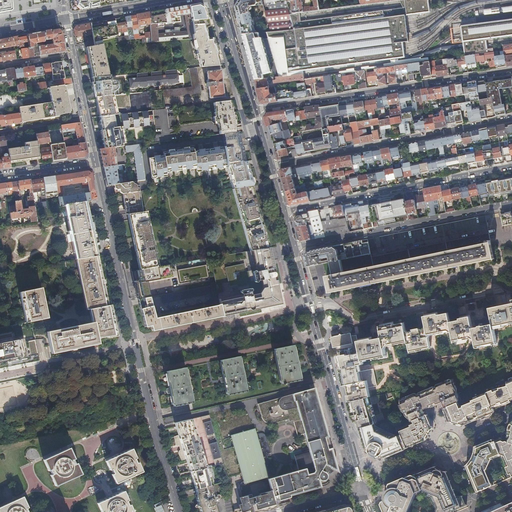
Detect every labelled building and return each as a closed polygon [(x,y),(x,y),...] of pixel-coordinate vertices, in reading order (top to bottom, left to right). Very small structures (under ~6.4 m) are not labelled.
[(0,0),(0,13),(10,11),(11,11),(12,10),(12,9),(12,0),(11,0),(0,0)] [(76,0),(77,6),(82,10),(95,8),(97,7),(99,7),(97,0),(76,0)] [(263,4),(262,0),(239,0),(240,0),(237,4),(235,4),(234,5),(234,6),(234,8),(235,11),(242,35),(257,33),(251,10),(251,9),(251,8),(251,7),(251,6),(262,5),(263,5),(263,4)] [(267,32),(282,77),(304,74),(406,59),(405,54),(404,46),(404,43),(410,42),(409,37),(408,29),(407,22),(406,15),(430,12),(429,0),(399,0),(402,4),(404,8),(301,21),(300,13),(293,14),(289,14),(294,30),(271,32),(267,32)] [(319,10),(317,0),(312,0),(313,7),(310,7),(310,6),(304,7),(304,8),(303,8),(302,0),(293,0),(291,0),(292,3),(293,5),(293,10),(293,11),(293,14),(300,13),(319,10)] [(317,0),(319,10),(360,5),(359,0),(317,0)] [(268,6),(270,11),(288,9),(286,2),(285,3),(286,5),(284,5),(284,3),(270,5),(268,6)] [(191,21),(207,20),(204,7),(199,4),(188,6),(191,21)] [(150,39),(151,43),(192,39),(192,35),(193,34),(191,21),(188,6),(181,7),(178,8),(173,8),(170,9),(168,9),(163,10),(165,23),(173,23),(173,24),(173,23),(180,22),(179,15),(184,14),(187,32),(179,33),(179,30),(168,31),(168,33),(157,34),(156,27),(163,27),(163,23),(150,24),(149,24),(149,25),(150,33),(150,39)] [(265,12),(270,30),(271,32),(294,30),(289,14),(288,9),(270,11),(267,11),(265,12)] [(150,13),(149,13),(150,24),(163,23),(165,23),(163,10),(150,13)] [(133,36),(134,40),(141,39),(142,39),(141,36),(139,37),(137,29),(138,29),(138,26),(147,24),(147,25),(149,25),(149,24),(150,24),(149,13),(145,14),(135,15),(134,15),(130,16),(132,27),(132,31),(133,35),(133,36)] [(117,19),(114,19),(117,33),(118,33),(117,30),(121,29),(122,33),(127,32),(126,28),(125,22),(119,23),(118,18),(117,19)] [(94,47),(103,45),(102,41),(118,38),(118,37),(117,33),(114,19),(93,23),(89,24),(91,35),(92,37),(94,47)] [(511,19),(462,26),(462,32),(464,45),(465,56),(475,55),(489,53),(487,42),(487,39),(511,35),(511,19)] [(193,46),(193,47),(193,48),(194,49),(194,50),(195,50),(196,50),(197,54),(195,55),(197,60),(199,67),(201,67),(201,68),(220,66),(217,54),(212,38),(207,38),(204,29),(209,26),(208,23),(207,20),(191,21),(193,34),(192,35),(192,39),(194,39),(194,43),(193,44),(193,45),(193,46)] [(73,30),(76,43),(83,42),(83,38),(80,38),(79,37),(91,35),(89,24),(86,24),(75,26),(74,28),(73,30)] [(48,31),(43,32),(44,39),(46,41),(51,40),(52,44),(63,43),(61,32),(58,29),(48,31)] [(26,37),(28,43),(28,44),(28,48),(32,47),(33,47),(32,44),(44,42),(44,39),(43,32),(37,33),(26,35),(26,37)] [(260,33),(242,35),(255,80),(275,78),(263,39),(260,39),(260,33)] [(17,37),(12,38),(14,47),(19,46),(19,48),(24,47),(23,43),(26,43),(26,44),(28,43),(26,37),(19,38),(18,38),(17,37)] [(77,50),(84,49),(86,48),(94,47),(92,37),(87,38),(88,42),(76,45),(77,48),(77,50)] [(7,39),(0,39),(0,50),(0,51),(0,49),(14,47),(12,38),(7,39)] [(45,45),(38,46),(40,56),(52,54),(63,52),(64,50),(63,43),(52,44),(45,45)] [(511,44),(503,45),(503,46),(504,50),(506,64),(507,66),(511,65),(511,44)] [(103,45),(94,47),(86,48),(89,65),(92,78),(94,78),(98,78),(108,77),(103,45)] [(25,48),(21,49),(22,58),(27,57),(33,57),(32,53),(32,47),(28,48),(25,48)] [(497,66),(506,64),(504,50),(501,51),(501,56),(498,56),(498,51),(494,52),(496,66),(497,66)] [(0,54),(0,58),(0,61),(7,60),(16,59),(14,52),(10,53),(9,51),(7,51),(7,53),(6,53),(0,54)] [(496,68),(496,66),(494,52),(489,53),(475,55),(476,62),(484,61),(487,60),(487,58),(491,57),(492,60),(489,61),(491,69),(496,68)] [(468,72),(469,72),(478,71),(476,62),(475,55),(465,56),(466,64),(467,66),(467,67),(468,72)] [(462,64),(466,64),(465,56),(461,57),(462,59),(457,60),(458,65),(458,66),(458,67),(458,68),(459,74),(463,73),(462,68),(462,64)] [(454,60),(454,58),(447,59),(447,61),(448,69),(453,68),(458,67),(458,66),(458,65),(457,60),(454,60)] [(447,61),(447,59),(443,59),(444,65),(435,66),(437,74),(437,77),(443,76),(449,75),(449,70),(448,69),(447,61)] [(432,75),(430,61),(424,62),(424,65),(420,65),(421,73),(421,76),(427,75),(432,75)] [(61,62),(50,64),(51,74),(52,81),(64,79),(62,70),(62,69),(61,62)] [(407,64),(408,71),(409,73),(409,74),(410,81),(415,81),(414,74),(421,73),(420,65),(419,63),(407,64)] [(41,65),(43,75),(51,74),(50,64),(46,65),(41,65)] [(408,71),(407,64),(395,66),(396,71),(396,74),(397,83),(403,83),(402,74),(405,74),(409,73),(408,71)] [(38,66),(33,66),(35,76),(43,75),(41,65),(38,66)] [(33,77),(34,84),(36,83),(35,76),(33,66),(28,67),(22,68),(24,78),(33,77)] [(14,69),(15,79),(24,78),(22,68),(18,69),(14,69)] [(196,68),(188,69),(189,72),(192,87),(181,88),(174,89),(166,90),(162,90),(163,98),(201,94),(196,68)] [(6,80),(6,81),(15,79),(14,69),(9,69),(4,70),(5,70),(6,80)] [(377,74),(376,69),(374,69),(375,72),(367,73),(368,82),(373,81),(378,80),(378,77),(377,74)] [(175,74),(175,70),(165,71),(165,75),(161,76),(161,72),(150,73),(151,77),(147,77),(146,73),(136,74),(136,78),(128,79),(129,89),(136,89),(136,87),(139,87),(139,88),(146,87),(146,86),(153,86),(153,87),(160,86),(160,85),(167,84),(167,85),(175,85),(175,83),(178,83),(177,74),(175,74)] [(365,73),(364,71),(356,72),(357,81),(360,80),(359,76),(364,76),(365,81),(366,81),(365,73)] [(208,84),(205,84),(206,87),(208,87),(209,99),(223,97),(221,78),(220,72),(210,73),(210,72),(208,72),(208,73),(207,73),(208,84)] [(275,78),(255,80),(256,85),(257,89),(270,87),(268,81),(274,81),(274,83),(277,83),(277,82),(301,79),(301,80),(299,81),(299,84),(305,83),(304,79),(304,74),(282,77),(275,78)] [(341,77),(341,74),(332,75),(332,79),(335,78),(335,83),(339,83),(340,87),(341,87),(341,88),(339,89),(340,92),(344,92),(342,85),(341,77)] [(397,83),(396,74),(388,76),(389,85),(397,83)] [(353,75),(341,77),(342,85),(345,85),(350,84),(355,84),(353,75)] [(332,86),(330,76),(324,77),(326,91),(327,94),(335,93),(336,93),(336,88),(334,88),(334,86),(332,86)] [(378,80),(379,86),(387,85),(385,76),(378,77),(378,80)] [(94,78),(92,78),(92,80),(93,82),(91,83),(92,89),(93,89),(95,98),(96,98),(100,97),(113,96),(116,95),(115,91),(116,91),(116,90),(116,89),(117,89),(117,82),(116,82),(115,82),(115,81),(114,81),(110,81),(109,77),(108,77),(98,78),(94,78)] [(326,91),(324,77),(321,77),(322,84),(316,85),(317,93),(326,91)] [(56,87),(63,86),(65,85),(72,84),(71,81),(70,78),(64,79),(52,81),(53,82),(55,82),(56,87)] [(313,88),(312,78),(304,79),(305,83),(305,84),(308,84),(308,85),(310,84),(311,89),(313,88)] [(487,91),(488,99),(492,98),(501,97),(499,89),(511,87),(511,80),(511,78),(488,82),(486,82),(487,91)] [(476,81),(478,92),(487,91),(486,82),(485,80),(482,80),(476,81)] [(472,82),(468,83),(468,87),(470,97),(471,102),(474,101),(480,100),(478,92),(476,81),(472,82)] [(16,86),(17,92),(25,91),(24,84),(22,85),(22,83),(19,84),(19,85),(16,86)] [(297,84),(298,90),(299,90),(300,92),(294,93),(295,99),(305,98),(307,97),(306,90),(305,84),(305,83),(299,84),(297,84)] [(455,84),(457,96),(458,99),(464,98),(465,103),(470,102),(469,98),(470,97),(468,87),(464,87),(463,83),(461,84),(455,84)] [(449,86),(451,97),(457,96),(455,84),(452,85),(449,86)] [(276,94),(278,102),(288,100),(295,99),(294,93),(293,91),(289,92),(287,85),(275,87),(275,89),(276,94)] [(58,117),(58,115),(69,114),(69,112),(70,112),(68,102),(65,87),(63,87),(63,86),(56,87),(48,88),(47,88),(47,89),(49,89),(51,102),(18,108),(19,113),(20,122),(22,121),(22,122),(58,117)] [(441,87),(444,98),(451,97),(449,86),(445,86),(441,87)] [(270,87),(257,89),(258,92),(261,102),(264,104),(278,102),(276,94),(271,95),(270,90),(275,89),(275,87),(270,87)] [(438,87),(435,88),(437,99),(437,101),(439,101),(438,99),(444,98),(441,87),(438,87)] [(432,88),(428,89),(430,100),(430,102),(432,102),(431,100),(437,99),(435,88),(432,88)] [(421,90),(423,101),(424,103),(425,103),(424,101),(430,100),(428,89),(425,89),(421,90)] [(414,91),(416,103),(423,101),(421,90),(418,90),(414,91)] [(405,108),(404,105),(406,104),(406,101),(409,101),(408,92),(400,93),(398,93),(402,114),(412,112),(418,111),(416,103),(414,91),(410,92),(413,106),(405,108)] [(390,111),(390,112),(391,116),(402,114),(398,93),(392,94),(387,95),(389,105),(398,104),(398,109),(390,111)] [(117,115),(113,96),(100,97),(96,98),(98,108),(100,117),(103,117),(117,115)] [(376,99),(378,109),(381,108),(382,112),(383,113),(379,114),(379,118),(385,117),(386,117),(385,113),(384,106),(382,96),(379,96),(375,97),(376,99)] [(501,97),(492,98),(493,103),(495,111),(496,116),(499,116),(506,115),(504,105),(503,105),(501,97)] [(355,110),(355,111),(356,114),(365,112),(363,101),(359,102),(354,103),(353,100),(350,101),(351,106),(354,106),(355,110)] [(363,101),(365,112),(366,113),(371,112),(370,110),(371,110),(370,100),(367,101),(363,101)] [(219,135),(220,135),(222,135),(234,133),(234,127),(233,126),(234,126),(234,122),(235,122),(234,117),(232,117),(232,114),(231,114),(231,109),(229,109),(228,101),(213,103),(214,113),(213,113),(213,114),(179,118),(180,125),(213,121),(213,123),(215,122),(216,125),(217,125),(218,129),(219,135)] [(479,107),(476,108),(474,101),(471,102),(475,121),(480,120),(486,118),(485,111),(480,111),(479,107)] [(465,103),(460,104),(461,111),(467,110),(469,122),(475,121),(471,102),(470,102),(465,103)] [(453,107),(456,124),(460,124),(463,123),(461,111),(460,104),(459,104),(453,105),(453,107)] [(324,137),(326,148),(329,147),(332,147),(330,135),(329,133),(328,127),(329,127),(328,119),(329,119),(329,118),(341,116),(340,114),(339,105),(322,108),(319,108),(320,115),(320,117),(322,128),(324,137)] [(304,108),(305,111),(306,119),(316,118),(316,116),(320,115),(319,108),(319,106),(312,107),(304,108)] [(444,111),(447,126),(451,125),(456,124),(453,107),(444,109),(444,111)] [(298,109),(293,110),(297,123),(298,127),(299,131),(300,132),(301,132),(308,131),(307,125),(300,127),(298,121),(304,120),(305,123),(306,123),(307,122),(306,119),(305,111),(301,112),(298,112),(298,109)] [(289,110),(285,111),(288,121),(289,125),(297,123),(293,110),(289,110)] [(154,126),(152,111),(121,115),(123,127),(101,131),(105,147),(105,149),(113,148),(125,147),(127,146),(125,138),(125,135),(124,131),(126,129),(154,126)] [(267,114),(265,117),(268,126),(278,124),(281,123),(283,122),(284,122),(288,121),(285,111),(274,113),(267,114)] [(344,122),(353,120),(353,123),(357,122),(356,117),(356,114),(355,111),(344,113),(340,114),(341,116),(342,124),(345,124),(344,122)] [(441,117),(434,118),(436,128),(441,127),(447,126),(444,111),(441,112),(442,113),(440,113),(441,117)] [(412,112),(402,114),(406,134),(410,134),(408,124),(407,124),(407,120),(413,118),(412,112)] [(13,125),(20,124),(20,122),(19,113),(10,115),(9,113),(8,114),(8,115),(3,116),(5,126),(13,125)] [(391,116),(390,116),(391,124),(395,124),(400,123),(400,124),(399,124),(401,135),(406,134),(402,114),(391,116)] [(433,115),(429,116),(429,117),(424,118),(426,130),(431,129),(436,128),(434,118),(433,115)] [(386,117),(385,117),(386,120),(380,120),(381,126),(380,126),(383,139),(387,138),(385,129),(389,129),(392,128),(391,124),(390,116),(386,117)] [(422,119),(413,120),(416,132),(421,131),(426,130),(424,118),(424,116),(421,117),(422,119)] [(103,117),(100,117),(92,118),(94,129),(105,128),(103,117)] [(307,125),(308,131),(322,128),(320,117),(318,117),(319,118),(316,119),(316,120),(317,126),(311,127),(311,124),(307,125)] [(378,130),(374,131),(373,126),(380,124),(378,118),(376,119),(373,119),(370,120),(371,126),(372,131),(372,132),(373,134),(374,141),(378,140),(379,140),(378,131),(378,130)] [(359,130),(361,139),(362,143),(369,142),(374,141),(373,134),(367,135),(367,134),(369,133),(370,132),(370,129),(368,128),(366,128),(365,127),(371,126),(370,120),(367,120),(358,122),(359,130)] [(353,140),(354,145),(358,144),(362,143),(361,139),(359,130),(358,122),(357,122),(353,123),(350,123),(352,132),(353,140)] [(68,130),(74,129),(78,144),(84,143),(82,133),(80,123),(67,125),(68,130)] [(278,124),(268,126),(270,135),(273,134),(283,131),(281,123),(278,124)] [(345,124),(342,124),(343,130),(344,134),(346,142),(349,141),(353,140),(352,132),(350,123),(345,124)] [(342,124),(329,127),(328,127),(329,133),(343,130),(342,124)] [(67,137),(66,125),(60,126),(63,138),(63,141),(66,160),(77,158),(85,157),(86,155),(87,154),(84,143),(78,144),(78,146),(67,148),(66,144),(72,144),(71,137),(67,137)] [(501,126),(496,127),(498,137),(506,135),(506,134),(504,125),(501,126)] [(491,127),(487,128),(489,139),(493,138),(497,137),(498,137),(496,127),(491,127)] [(478,130),(480,140),(489,139),(487,128),(483,129),(478,130)] [(283,131),(273,134),(275,140),(284,138),(284,139),(291,137),(289,129),(285,131),(283,131)] [(478,130),(474,131),(470,132),(472,142),(473,142),(473,143),(480,142),(479,141),(480,140),(478,130)] [(465,133),(461,133),(463,144),(472,142),(470,132),(465,133)] [(49,143),(48,133),(35,134),(36,141),(37,145),(49,143)] [(166,173),(196,168),(196,171),(227,166),(234,188),(249,186),(251,186),(252,185),(251,182),(247,168),(246,164),(246,162),(244,161),(242,148),(240,146),(239,137),(238,135),(236,133),(234,133),(222,135),(223,148),(222,147),(221,147),(221,148),(218,149),(218,148),(213,149),(214,149),(203,151),(203,150),(199,151),(194,152),(193,148),(188,149),(188,148),(183,149),(183,150),(173,151),(168,151),(168,152),(163,153),(163,156),(159,157),(158,156),(154,157),(154,158),(149,158),(151,177),(151,178),(166,176),(166,175),(166,173)] [(330,135),(332,147),(333,149),(339,148),(336,136),(333,137),(333,134),(330,135)] [(455,143),(455,144),(463,143),(461,135),(457,135),(457,134),(454,135),(455,143)] [(443,146),(455,143),(454,135),(447,136),(441,137),(443,146)] [(295,146),(295,147),(296,149),(298,156),(299,156),(297,147),(299,146),(302,155),(306,154),(305,152),(302,141),(301,136),(298,136),(293,137),(293,139),(295,146)] [(324,137),(302,141),(305,152),(309,151),(326,148),(324,137)] [(425,141),(427,150),(443,147),(443,146),(441,137),(431,140),(425,141)] [(285,141),(276,144),(277,148),(278,151),(287,148),(286,144),(290,143),(291,147),(295,146),(293,139),(285,141)] [(7,149),(8,157),(9,164),(27,161),(39,159),(37,145),(36,141),(24,143),(24,147),(7,149)] [(52,158),(52,162),(59,161),(66,160),(63,141),(53,142),(53,145),(50,145),(50,147),(52,158)] [(417,142),(419,152),(427,150),(425,141),(421,141),(417,142)] [(412,143),(408,144),(409,148),(410,155),(412,155),(411,153),(419,152),(417,142),(412,143)] [(490,144),(482,146),(483,151),(485,161),(489,160),(493,159),(491,149),(490,144)] [(141,152),(140,145),(138,145),(127,146),(125,147),(126,153),(134,152),(135,152),(141,152)] [(391,159),(395,158),(400,157),(398,150),(397,146),(393,147),(389,148),(391,159)] [(500,147),(502,157),(506,157),(511,156),(509,146),(504,147),(500,147)] [(46,159),(52,158),(50,147),(41,149),(40,150),(42,159),(46,159)] [(491,149),(493,159),(498,158),(502,157),(500,147),(491,149)] [(105,149),(99,150),(100,158),(102,166),(102,168),(116,166),(114,153),(116,153),(116,151),(114,151),(113,148),(105,149)] [(284,159),(286,158),(289,158),(287,148),(278,151),(275,152),(276,156),(277,160),(284,159)] [(385,149),(380,150),(382,160),(388,158),(389,160),(390,166),(392,165),(391,161),(391,159),(389,148),(385,149)] [(470,148),(471,153),(465,154),(467,164),(472,163),(476,162),(474,153),(473,148),(470,148)] [(464,155),(458,156),(459,165),(459,166),(464,165),(467,164),(465,154),(464,149),(463,149),(464,155)] [(376,150),(372,151),(374,162),(380,160),(381,165),(378,165),(379,168),(384,167),(383,161),(382,160),(380,150),(376,150)] [(372,151),(368,152),(363,153),(364,156),(364,160),(365,164),(367,170),(369,170),(368,164),(369,164),(374,163),(374,162),(372,151)] [(474,153),(476,162),(480,162),(485,161),(483,151),(474,153)] [(143,165),(141,152),(135,152),(134,152),(134,155),(135,166),(143,165)] [(1,158),(1,160),(3,169),(6,168),(10,168),(9,164),(8,157),(7,157),(7,156),(7,155),(6,154),(5,154),(4,154),(4,153),(3,153),(3,155),(3,156),(3,157),(4,157),(1,158)] [(448,155),(445,156),(445,157),(445,158),(447,167),(452,166),(457,165),(459,165),(458,156),(457,153),(452,154),(452,157),(449,158),(448,155)] [(355,155),(351,155),(355,174),(357,173),(359,173),(358,166),(363,165),(362,161),(364,160),(364,156),(361,156),(361,154),(355,155)] [(341,157),(343,167),(343,170),(352,168),(352,169),(353,169),(353,170),(344,172),(345,176),(349,175),(355,174),(351,155),(346,156),(341,157)] [(445,157),(445,156),(441,156),(441,159),(436,160),(436,161),(438,169),(443,168),(447,167),(445,158),(445,157)] [(335,159),(329,160),(331,170),(343,167),(341,157),(335,159)] [(429,172),(427,160),(427,159),(421,160),(422,163),(419,163),(421,174),(425,173),(429,172)] [(429,159),(427,159),(427,160),(429,172),(434,172),(438,171),(438,169),(436,161),(431,162),(431,159),(429,159)] [(324,161),(320,162),(324,180),(330,179),(332,178),(331,174),(331,170),(329,160),(324,161)] [(418,160),(414,161),(415,164),(410,165),(412,176),(417,175),(421,174),(419,163),(418,160)] [(317,172),(319,181),(322,180),(324,180),(320,162),(316,162),(311,164),(313,173),(317,172)] [(410,162),(401,164),(402,167),(404,178),(408,177),(412,176),(410,165),(410,162)] [(296,166),(299,180),(305,179),(304,175),(313,173),(311,164),(299,166),(296,166)] [(402,167),(400,167),(399,164),(394,165),(394,168),(393,169),(395,179),(399,178),(404,178),(402,167)] [(116,166),(102,168),(104,176),(106,186),(113,185),(127,183),(124,165),(121,165),(123,178),(117,179),(117,180),(116,180),(116,175),(120,175),(119,171),(115,172),(115,171),(116,170),(116,166)] [(145,180),(143,165),(135,166),(137,181),(145,180)] [(285,187),(286,192),(301,188),(300,185),(295,186),(292,178),(296,177),(294,169),(292,169),(291,167),(287,168),(280,170),(284,183),(285,187)] [(389,169),(384,170),(387,181),(391,180),(395,179),(393,169),(389,169)] [(384,170),(376,172),(378,183),(382,182),(387,181),(384,170)] [(84,201),(97,200),(93,182),(91,174),(89,172),(88,171),(75,173),(54,176),(56,191),(58,206),(64,205),(84,201)] [(367,174),(369,185),(374,184),(378,183),(376,172),(374,172),(367,174)] [(361,176),(358,176),(360,186),(363,186),(365,185),(366,187),(367,187),(367,185),(369,185),(367,174),(364,175),(363,174),(360,175),(361,176)] [(44,191),(44,193),(56,191),(54,176),(48,177),(42,178),(44,191)] [(349,178),(350,180),(352,189),(355,189),(360,188),(360,186),(358,176),(349,178)] [(511,177),(508,178),(501,179),(495,180),(488,182),(485,182),(485,183),(487,195),(488,198),(511,193),(511,177)] [(37,192),(44,191),(42,178),(39,179),(35,179),(33,179),(30,180),(34,209),(46,208),(46,202),(38,203),(37,192)] [(18,182),(19,191),(29,189),(29,193),(28,194),(29,197),(27,197),(27,198),(28,209),(23,210),(22,209),(21,209),(19,201),(14,201),(15,207),(8,208),(10,219),(29,216),(30,223),(36,222),(34,209),(30,180),(24,181),(18,182)] [(331,198),(329,191),(328,186),(323,187),(322,180),(319,181),(317,181),(322,199),(327,198),(331,198)] [(343,180),(341,180),(341,181),(342,184),(344,191),(348,190),(352,190),(352,189),(350,180),(343,181),(343,180)] [(115,195),(138,192),(139,192),(137,181),(127,183),(113,185),(114,190),(115,195)] [(307,192),(310,202),(316,201),(322,199),(317,181),(316,181),(313,182),(314,187),(309,188),(309,190),(307,190),(307,192)] [(19,191),(18,182),(15,182),(11,183),(13,195),(17,195),(17,194),(20,194),(19,191)] [(6,194),(11,193),(12,195),(13,195),(11,183),(8,183),(5,184),(6,194)] [(476,184),(478,195),(485,193),(486,195),(487,195),(485,183),(480,184),(476,184)] [(334,185),(332,186),(335,197),(340,196),(344,195),(344,191),(342,184),(339,184),(334,185)] [(472,185),(468,186),(470,197),(478,195),(476,184),(472,185)] [(251,251),(267,248),(258,215),(249,186),(234,188),(251,251)] [(428,189),(422,190),(423,195),(426,207),(428,216),(437,215),(436,213),(435,213),(434,208),(437,207),(437,208),(438,214),(444,213),(446,213),(445,209),(444,202),(442,191),(441,186),(437,187),(428,189)] [(459,188),(461,198),(466,197),(467,202),(471,201),(470,197),(468,186),(464,187),(459,188)] [(299,204),(310,202),(307,192),(302,193),(301,188),(286,192),(288,199),(290,206),(299,204)] [(451,189),(453,200),(461,198),(459,188),(455,189),(451,189)] [(442,191),(444,202),(453,200),(451,189),(446,190),(442,191)] [(139,198),(138,192),(115,195),(115,198),(116,201),(117,204),(123,203),(124,209),(125,215),(127,215),(141,212),(140,206),(139,206),(138,198),(139,198)] [(485,193),(478,195),(480,206),(483,205),(489,204),(488,198),(487,195),(486,195),(485,193)] [(423,195),(420,196),(414,197),(414,198),(414,200),(416,209),(426,207),(423,195)] [(404,199),(395,201),(392,199),(386,200),(379,201),(377,205),(369,206),(371,216),(372,221),(372,223),(384,220),(385,223),(396,221),(395,218),(407,216),(405,202),(404,199)] [(410,201),(405,202),(407,216),(414,214),(414,212),(417,212),(416,209),(414,200),(410,201)] [(78,260),(96,257),(88,217),(84,201),(64,205),(76,259),(76,260),(78,260)] [(368,204),(364,205),(363,201),(358,202),(364,229),(368,228),(373,227),(372,223),(372,221),(366,222),(365,217),(371,216),(369,206),(368,204)] [(346,218),(350,232),(357,231),(364,229),(358,202),(350,204),(342,206),(345,215),(346,218)] [(332,208),(334,213),(331,213),(332,218),(333,218),(335,218),(345,215),(342,206),(338,206),(334,207),(332,208)] [(310,240),(315,239),(320,238),(325,237),(324,233),(321,223),(319,216),(318,210),(313,211),(308,212),(311,223),(314,235),(309,236),(310,240)] [(139,262),(141,270),(160,266),(159,264),(157,264),(146,212),(141,212),(127,215),(134,242),(139,262)] [(296,218),(296,220),(294,220),(295,223),(296,227),(306,225),(307,225),(307,224),(311,223),(308,212),(303,213),(298,214),(298,216),(297,216),(296,217),(296,218)] [(502,214),(500,214),(501,217),(503,226),(511,224),(511,213),(511,214),(511,212),(502,214)] [(489,234),(486,219),(492,219),(491,215),(462,219),(463,224),(467,224),(468,229),(467,229),(468,237),(489,234)] [(321,223),(324,233),(325,237),(337,235),(350,232),(346,218),(341,219),(341,218),(321,223)] [(306,225),(296,227),(299,237),(300,242),(310,240),(306,225)] [(367,239),(369,250),(375,249),(375,248),(373,238),(367,239)] [(361,241),(341,245),(336,245),(339,261),(370,254),(369,250),(367,239),(361,241)] [(342,273),(339,261),(330,262),(332,275),(326,277),(330,293),(340,291),(352,288),(375,284),(388,281),(406,277),(442,270),(458,266),(478,262),(494,259),(492,250),(490,242),(489,241),(486,241),(487,243),(342,273)] [(308,251),(305,257),(308,267),(330,262),(339,261),(336,245),(334,246),(308,251)] [(267,248),(251,251),(210,258),(215,285),(213,285),(215,296),(216,301),(218,300),(220,305),(222,317),(276,305),(278,302),(280,299),(267,248)] [(94,325),(96,339),(115,335),(109,304),(106,305),(96,257),(78,260),(88,308),(90,308),(94,325)] [(160,266),(141,270),(131,271),(133,281),(135,290),(137,300),(149,298),(149,297),(146,282),(172,277),(170,265),(160,266)] [(206,265),(177,270),(179,284),(208,278),(206,265)] [(173,291),(171,279),(161,280),(162,289),(155,290),(155,295),(163,294),(162,293),(173,291)] [(215,296),(213,285),(161,295),(162,303),(210,294),(211,296),(215,296)] [(39,288),(21,292),(27,323),(45,319),(39,288)] [(149,298),(137,300),(138,303),(145,328),(150,327),(151,332),(160,330),(222,317),(220,305),(154,318),(149,298)] [(504,330),(503,327),(511,324),(511,300),(511,301),(511,304),(508,305),(499,307),(488,310),(492,326),(493,332),(504,330)] [(493,332),(492,326),(482,328),(481,327),(480,327),(478,327),(478,329),(471,331),(469,329),(466,317),(461,318),(456,319),(456,322),(446,325),(444,315),(434,318),(433,315),(428,316),(423,317),(425,329),(423,331),(419,332),(419,330),(416,331),(412,332),(412,333),(407,334),(405,333),(402,325),(393,327),(392,324),(385,326),(378,327),(381,338),(379,341),(370,343),(357,346),(355,336),(347,338),(346,335),(336,337),(329,339),(332,352),(336,352),(337,356),(339,366),(340,371),(343,384),(344,387),(347,386),(349,396),(351,402),(368,398),(366,389),(376,387),(372,370),(358,373),(356,367),(363,365),(362,360),(386,354),(385,349),(386,347),(406,342),(408,343),(410,353),(430,348),(428,339),(430,337),(449,332),(452,333),(454,342),(458,341),(457,340),(464,338),(464,340),(472,338),(475,339),(477,348),(481,347),(481,345),(489,343),(490,345),(496,344),(493,332)] [(96,339),(94,325),(47,334),(50,352),(88,345),(97,343),(96,339)] [(38,354),(34,337),(23,339),(21,331),(0,334),(0,361),(6,360),(38,354)] [(292,345),(274,348),(281,384),(287,383),(288,387),(296,385),(295,381),(299,380),(292,345)] [(239,356),(220,360),(227,395),(245,392),(239,356)] [(185,368),(167,372),(169,382),(174,407),(192,403),(185,368)] [(458,400),(457,399),(458,399),(458,397),(456,392),(456,389),(454,383),(452,384),(451,380),(449,379),(436,385),(435,385),(435,386),(433,387),(418,393),(416,394),(415,393),(414,393),(399,399),(399,401),(400,405),(398,405),(400,409),(401,411),(404,413),(405,416),(408,419),(409,419),(410,421),(411,421),(425,415),(424,413),(423,410),(425,409),(431,407),(431,408),(434,407),(434,406),(439,404),(439,403),(442,402),(443,405),(444,409),(443,409),(446,416),(445,416),(448,422),(450,422),(454,422),(458,423),(461,424),(463,426),(470,423),(469,422),(478,418),(479,418),(479,419),(482,418),(483,420),(486,418),(491,416),(491,415),(492,415),(492,414),(493,413),(493,412),(496,411),(496,409),(507,404),(510,403),(510,401),(511,400),(511,397),(507,386),(505,387),(495,389),(486,393),(486,394),(484,394),(479,396),(477,397),(474,398),(474,400),(471,401),(472,402),(462,406),(463,407),(460,409),(457,403),(458,401),(458,400)] [(292,495),(319,487),(317,480),(318,479),(319,480),(320,481),(322,481),(323,481),(324,480),(325,480),(326,479),(326,478),(326,476),(325,474),(325,473),(324,472),(324,471),(329,474),(334,471),(327,467),(327,466),(336,471),(333,462),(334,458),(334,455),(334,452),(333,448),(330,449),(313,388),(257,404),(261,417),(262,419),(263,421),(264,422),(267,423),(269,424),(272,424),(288,420),(288,422),(292,421),(297,436),(304,434),(308,451),(293,455),(298,471),(267,479),(271,491),(273,500),(275,501),(276,501),(278,501),(280,500),(280,501),(292,497),(292,495)] [(351,402),(347,403),(351,416),(352,420),(353,421),(354,422),(355,422),(357,422),(358,423),(367,453),(372,455),(371,456),(373,458),(375,459),(376,457),(381,460),(385,458),(385,459),(404,450),(406,449),(407,449),(407,448),(401,434),(395,437),(394,435),(375,426),(374,424),(375,424),(373,416),(374,416),(371,405),(370,405),(368,398),(351,402)] [(207,439),(215,437),(209,415),(201,417),(207,439)] [(425,415),(411,421),(412,424),(410,425),(410,427),(406,428),(406,429),(400,432),(401,434),(407,448),(425,441),(426,437),(428,434),(431,430),(432,429),(430,423),(426,415),(425,415)] [(191,420),(190,420),(175,423),(176,426),(179,435),(173,437),(176,444),(177,445),(178,445),(182,444),(183,447),(184,450),(180,452),(179,452),(179,453),(181,461),(186,459),(190,471),(205,468),(206,467),(203,457),(194,429),(191,420)] [(511,421),(510,424),(509,427),(508,429),(507,433),(510,434),(507,442),(505,441),(503,442),(501,436),(494,439),(500,454),(500,455),(502,459),(504,460),(507,467),(505,467),(508,475),(509,475),(511,474),(511,477),(511,421)] [(244,484),(247,483),(267,478),(268,477),(268,476),(271,475),(269,466),(269,465),(270,463),(270,461),(269,459),(268,458),(266,457),(266,454),(270,453),(265,436),(265,435),(264,434),(262,433),(261,433),(256,434),(255,429),(233,435),(230,436),(233,447),(241,474),(243,484),(244,484)] [(469,463),(466,466),(477,492),(482,490),(483,490),(487,489),(487,488),(492,486),(486,470),(487,469),(492,459),(491,458),(500,454),(494,439),(474,447),(474,452),(473,456),(472,456),(471,457),(471,458),(471,459),(469,463)] [(215,465),(222,463),(216,442),(209,444),(215,465)] [(46,459),(44,460),(56,484),(58,483),(57,482),(76,473),(76,474),(78,473),(67,449),(65,450),(66,451),(47,459),(46,459)] [(129,449),(107,460),(117,483),(140,472),(129,449)] [(205,468),(190,471),(193,480),(196,489),(211,485),(215,484),(213,479),(211,473),(209,468),(207,469),(206,467),(205,468)] [(450,511),(466,505),(462,496),(459,496),(457,496),(446,471),(443,471),(440,470),(438,469),(435,467),(416,475),(422,490),(427,492),(425,496),(430,499),(434,509),(432,511),(450,511)] [(422,490),(416,475),(391,485),(390,487),(391,488),(389,489),(387,491),(386,492),(385,494),(384,497),(384,499),(385,501),(385,503),(384,503),(383,505),(386,511),(408,511),(416,493),(422,490)] [(214,496),(211,485),(196,489),(195,489),(195,494),(194,495),(197,503),(196,505),(195,505),(194,507),(196,508),(197,507),(199,508),(200,511),(217,511),(214,503),(215,503),(216,501),(217,499),(219,499),(220,497),(220,495),(218,494),(214,496)] [(275,506),(273,500),(271,491),(259,494),(259,495),(253,497),(252,497),(251,494),(250,494),(241,497),(238,498),(240,504),(238,505),(239,510),(239,511),(242,511),(247,511),(248,510),(248,511),(255,511),(264,510),(270,508),(275,506)] [(130,511),(121,492),(99,502),(103,511),(130,511)] [(511,511),(511,497),(479,511),(511,511)] [(1,508),(0,507),(0,511),(27,511),(21,498),(19,499),(19,500),(1,508)]
